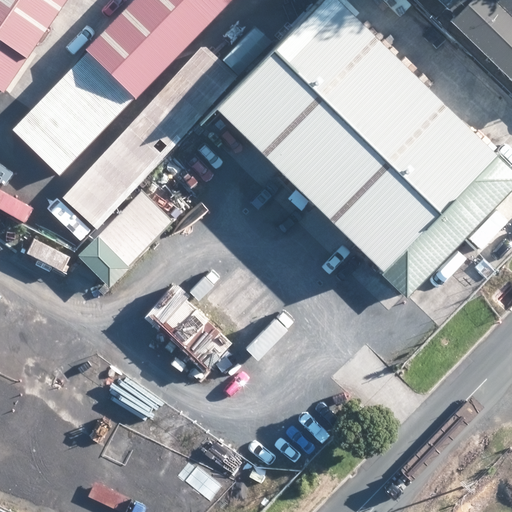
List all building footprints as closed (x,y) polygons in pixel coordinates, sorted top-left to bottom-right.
[(0,0),(0,89),(60,0),(0,0)] [(134,0),(83,55),(90,62),(50,105),(43,98),(12,133),(61,178),(93,144),(82,134),(94,121),(106,132),(134,102),(136,104),(232,0),(134,0)] [(417,295),(422,290),(511,197),(511,155),(505,149),(502,153),(346,0),(323,0),(219,107),(385,270),(388,267),(417,295)] [(511,0),(430,0),(442,11),(447,6),(454,13),(442,24),(511,90),(511,0)] [(235,81),(200,49),(61,200),(95,232),(235,81)] [(175,159),(143,191),(159,206),(177,188),(189,200),(202,186),(175,159)] [(71,257),(104,288),(123,269),(111,257),(147,219),(132,203),(96,240),(92,236),(71,257)]
